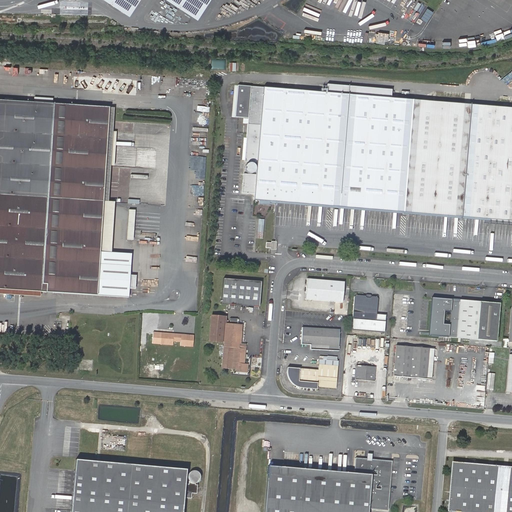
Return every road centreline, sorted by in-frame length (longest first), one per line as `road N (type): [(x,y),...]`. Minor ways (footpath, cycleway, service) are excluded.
road 1 (residential): [(511,281),(289,266),(279,283),(269,403)]
road 2 (residential): [(13,383),(269,403)]
road 3 (residential): [(269,403),(511,420)]
road 4 (track): [(46,421),(201,437),(208,453),(203,511)]
road 5 (unknown): [(379,0),(379,13),(351,30),(295,24),(259,7)]
